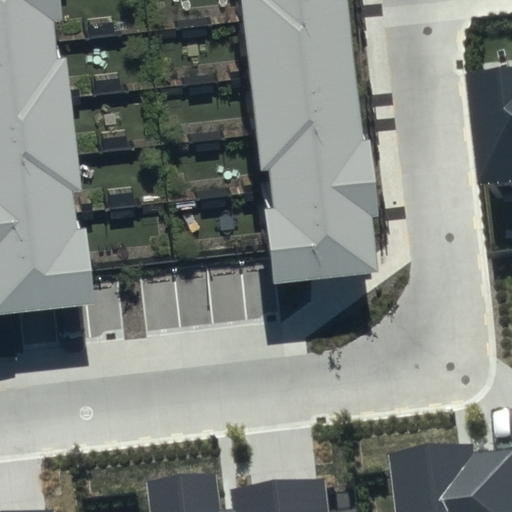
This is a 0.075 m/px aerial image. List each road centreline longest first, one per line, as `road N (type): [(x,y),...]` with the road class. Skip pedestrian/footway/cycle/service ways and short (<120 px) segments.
road 1 (residential): [(0,407),(442,356),(398,0)]
road 2 (unknown): [(167,0),(231,511)]
